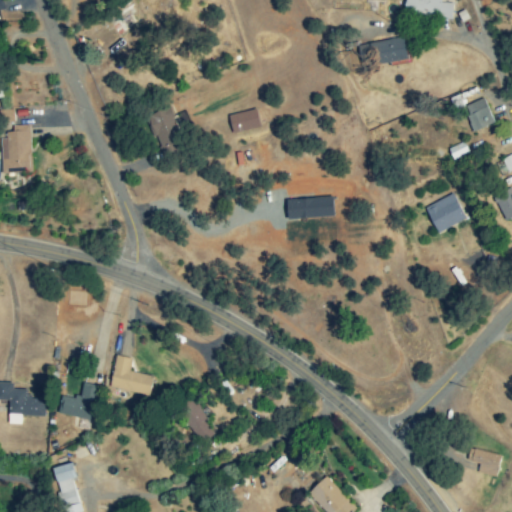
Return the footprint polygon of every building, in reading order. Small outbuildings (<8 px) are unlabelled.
[(439,0),(405,0),(404,0),(403,14),(450,18),(451,4),(439,3),(439,0)] [(402,39),(364,45),(366,62),(371,62),(372,66),(405,61),(402,39)] [(472,133),(493,125),(483,99),(462,107),(472,133)] [(155,147),(179,140),(168,106),(144,114),(155,147)] [(227,116),(230,135),(259,130),(255,110),(227,116)] [(188,126),(184,112),(171,116),(176,130),(188,126)] [(29,126),(12,126),(13,133),(0,133),(1,174),(30,173),(29,126)] [(446,150),(451,161),(467,154),(462,143),(446,150)] [(503,225),(511,221),(511,192),(511,189),(492,196),(503,225)] [(435,234),(463,222),(453,196),(424,208),(435,234)] [(108,389),(149,396),(152,376),(128,373),(131,359),(114,356),(108,389)] [(43,400),(27,399),(28,391),(12,390),(12,383),(0,382),(0,401),(8,402),(7,425),(19,426),(19,416),(43,418),(43,400)] [(98,387),(81,384),(78,400),(60,396),(57,416),(91,422),(98,387)] [(214,436),(202,422),(206,419),(191,402),(171,419),(200,450),(214,436)] [(477,466),(475,474),(494,479),(500,457),(468,449),(465,463),(477,466)] [(51,469),(59,511),(78,511),(72,480),(74,480),(71,465),(51,469)] [(305,494),(321,511),(352,511),(354,510),(324,477),(305,494)]
